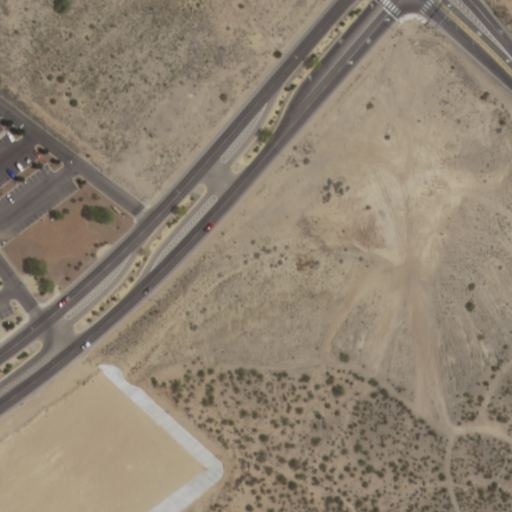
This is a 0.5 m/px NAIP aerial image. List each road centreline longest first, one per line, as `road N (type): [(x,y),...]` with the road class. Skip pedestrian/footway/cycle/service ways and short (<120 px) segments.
road 1 (secondary): [(0,406),(161,271),(398,0)]
road 2 (secondary): [(345,0),(124,251),(0,355)]
road 3 (secondary): [(420,0),(511,88)]
